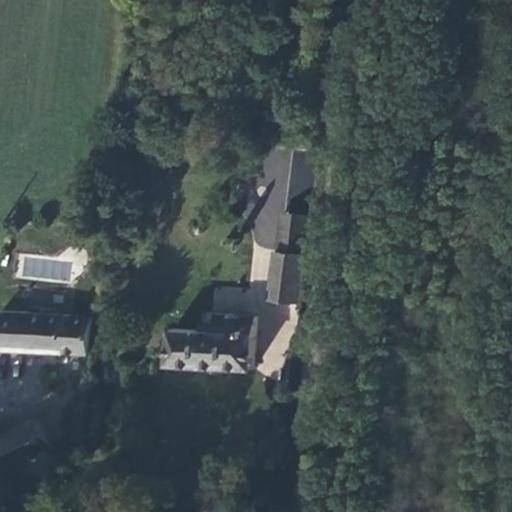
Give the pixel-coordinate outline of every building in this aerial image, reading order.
[(286,214),(281,250),(308,254),(313,217),(286,214)] [(274,295),(302,299),(308,254),(281,250),(280,250),(274,295)] [(248,280),(246,299),(263,301),(265,282),(248,280)] [(213,311),(235,314),(238,288),(215,286),(213,311)] [(94,352),(97,316),(3,314),(1,348),(94,352)] [(175,364),(257,368),(260,319),(220,317),(219,326),(201,325),(200,333),(177,331),(175,364)] [(45,417),(0,441),(0,446),(15,474),(62,448),(45,417)]
